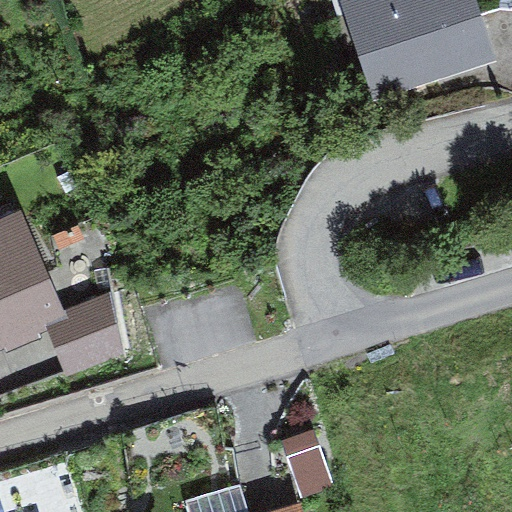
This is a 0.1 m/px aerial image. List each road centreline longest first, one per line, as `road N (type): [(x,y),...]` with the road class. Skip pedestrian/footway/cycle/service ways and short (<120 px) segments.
road 1 (residential): [(0,441),(358,333)]
road 2 (residential): [(511,128),(358,171),(330,198),(308,244),(322,299),(358,333)]
road 3 (residential): [(358,333),(511,288)]
